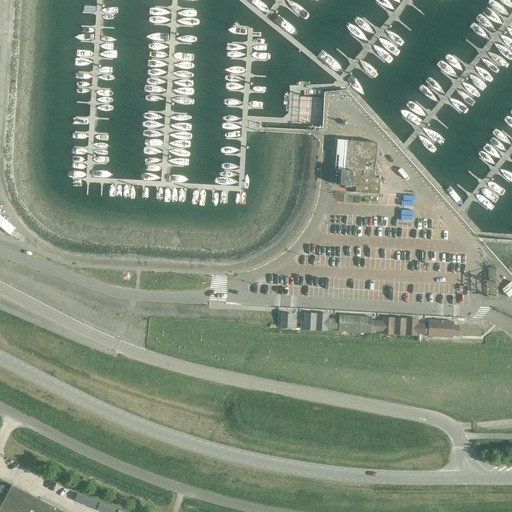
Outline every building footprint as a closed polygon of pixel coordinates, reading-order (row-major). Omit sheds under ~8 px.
[(355,187),(355,193),(378,195),(380,177),(374,177),(376,144),(346,141),(344,171),(340,171),(339,186),(355,187)] [(346,213),(388,215),(389,197),(383,197),(378,197),(378,195),(355,193),(353,193),(353,195),(352,195),(348,195),(346,213)] [(505,293),(511,286),(511,283),(510,282),(501,290),(505,293)] [(315,331),(316,315),(304,314),(304,322),(301,322),(300,330),(315,331)] [(281,315),(280,329),(295,329),(296,321),(293,321),(293,315),(281,315)] [(316,315),(315,331),(327,331),(327,329),(333,330),(333,320),(328,319),(328,315),(316,315)] [(333,320),(333,330),(338,330),(338,332),(354,333),(355,317),(339,316),(339,320),(333,320)] [(371,318),(355,317),(354,333),(370,334),(370,332),(376,332),(376,322),(370,322),(371,318)] [(382,322),(376,322),(376,332),(381,332),(381,334),(391,335),(392,319),(382,318),(382,322)] [(392,319),(391,335),(407,336),(407,320),(392,319)] [(407,320),(407,336),(417,336),(417,334),(422,335),(423,325),(417,324),(418,320),(407,320)] [(429,325),(423,325),(422,335),(428,335),(428,337),(440,338),(441,322),(429,321),(429,325)] [(453,322),(441,322),(440,338),(452,338),(452,336),(458,337),(458,327),(452,326),(453,322)] [(0,511),(63,511),(11,485),(0,506),(0,511)]
